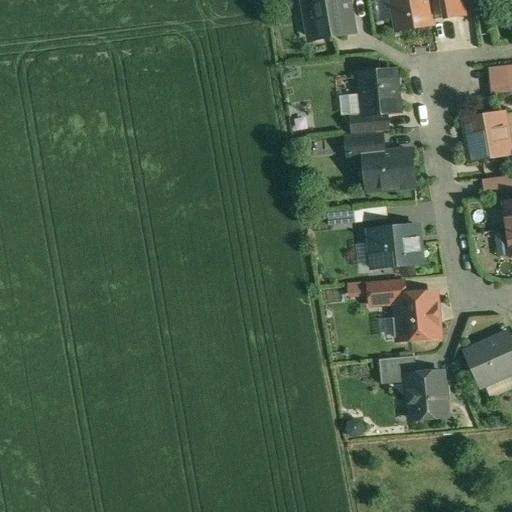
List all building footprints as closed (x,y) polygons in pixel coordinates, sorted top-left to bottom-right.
[(304,0),(306,10),(310,10),(315,40),(355,33),(349,0),(304,0)] [(390,0),(397,31),(433,25),(428,0),(390,0)] [(461,0),(440,0),(443,19),(464,15),(461,0)] [(511,65),(494,67),(497,94),(511,92),(511,65)] [(390,71),(361,74),(365,116),(399,113),(397,89),(400,86),(399,78),(390,71)] [(504,116),(466,122),(472,160),(511,154),(504,116)] [(383,136),(347,140),(349,159),(364,157),(364,156),(385,154),(383,136)] [(385,154),(364,156),(364,157),(368,192),(416,187),(412,151),(385,154)] [(511,177),(503,178),(505,189),(511,187),(511,177)] [(419,226),(370,231),(373,269),(423,264),(419,226)] [(404,280),(370,283),(372,307),(398,304),(397,297),(405,296),(404,280)] [(405,296),(397,297),(398,304),(399,319),(396,323),(397,334),(401,337),(401,341),(440,337),(436,294),(405,296)] [(511,338),(509,333),(465,353),(481,388),(511,373),(511,338)] [(416,357),(380,360),(382,385),(408,383),(408,376),(418,375),(416,357)] [(418,375),(408,376),(408,383),(411,409),(416,408),(417,420),(448,417),(443,372),(418,375)]
